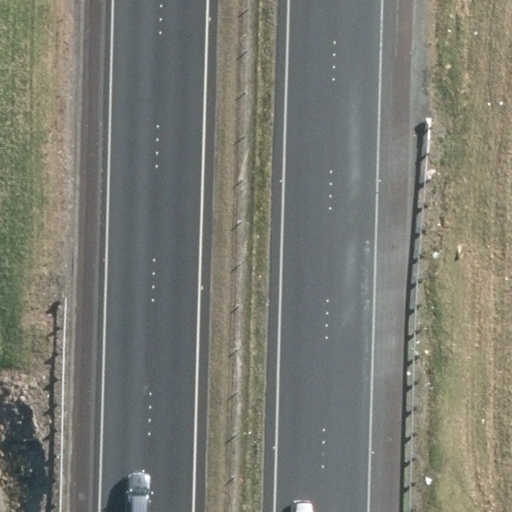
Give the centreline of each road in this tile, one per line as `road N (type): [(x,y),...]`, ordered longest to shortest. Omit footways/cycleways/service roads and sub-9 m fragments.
road 1 (motorway): [(137,511),(152,0)]
road 2 (motorway): [(346,0),(333,511)]
